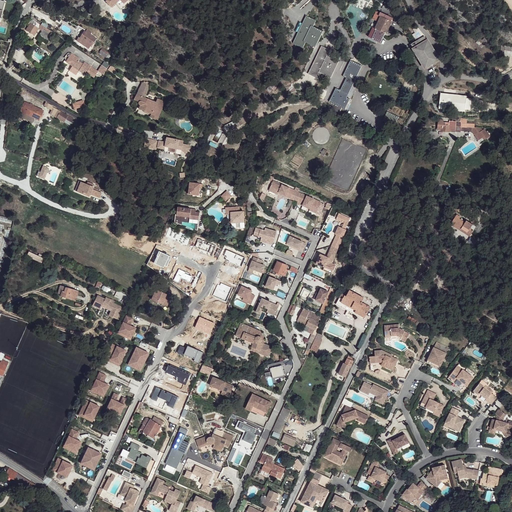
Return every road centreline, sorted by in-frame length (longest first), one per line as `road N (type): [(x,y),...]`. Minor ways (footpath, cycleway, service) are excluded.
road 1 (unclassified): [(232,511),(298,363),(279,319),(304,264)]
road 2 (unclassified): [(286,511),(390,284)]
road 3 (unclassified): [(425,102),(427,83),(405,45),(393,40),(376,51),(357,98),(398,141)]
road 4 (residential): [(168,332),(82,511)]
road 5 (unclassified): [(390,284),(354,262),(352,251),(398,141)]
road 6 (unclassified): [(390,284),(450,142)]
